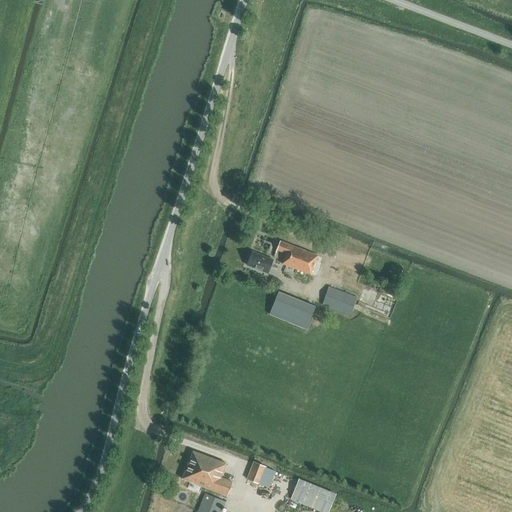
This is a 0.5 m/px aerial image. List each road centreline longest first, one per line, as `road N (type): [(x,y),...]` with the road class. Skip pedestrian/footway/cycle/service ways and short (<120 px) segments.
road 1 (unclassified): [(81,511),(100,475),(244,0)]
road 2 (track): [(164,252),(142,415),(150,427),(233,461),(243,477),(238,490),(254,511)]
road 3 (track): [(233,68),(211,187),(245,211)]
road 4 (unclassified): [(511,46),(390,0)]
